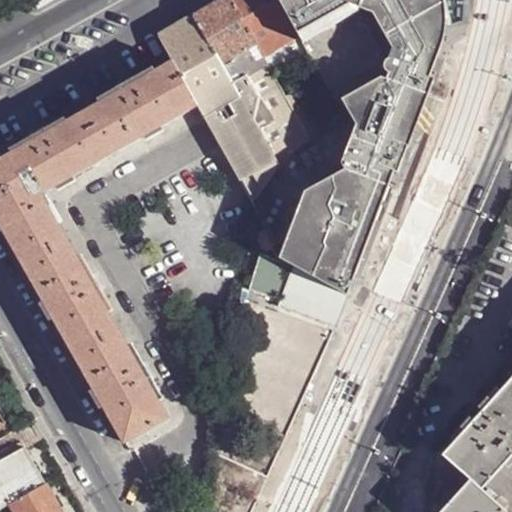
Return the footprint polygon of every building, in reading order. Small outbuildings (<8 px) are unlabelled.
[(231,0),(225,0),(195,17),(222,64),(257,46),(231,0)] [(276,0),(231,0),(257,46),(287,29),(291,26),(276,0)] [(280,168),(255,205),(275,256),(346,295),(350,283),(360,257),(352,253),(366,216),(374,219),(439,37),(441,18),(439,1),(438,0),(276,0),(291,26),(296,34),(299,39),(304,47),(307,55),(320,78),(336,107),(345,122),(310,141),(291,151),(280,168)] [(190,20),(160,37),(174,63),(199,107),(205,117),(240,96),(222,64),(195,17),(190,20)] [(296,34),(291,26),(287,29),(294,42),(299,39),(296,34)] [(287,29),(257,46),(264,58),(294,42),(287,29)] [(257,46),(222,64),(240,96),(280,168),(291,151),(310,141),(302,126),(285,96),(264,58),(257,46)] [(307,55),(304,47),(297,50),(300,56),(307,55)] [(300,56),(298,57),(312,82),(320,78),(307,55),(300,56)] [(110,158),(199,107),(174,63),(137,83),(120,94),(84,114),(110,158)] [(312,82),(285,96),(302,126),(336,107),(320,78),(312,82)] [(118,89),(120,94),(137,83),(135,80),(132,79),(130,79),(118,85),(117,87),(118,89)] [(240,96),(205,117),(249,195),(255,205),(280,168),(240,96)] [(336,107),(302,126),(310,141),(345,122),(336,107)] [(0,222),(25,266),(69,240),(47,203),(43,196),(46,194),(110,158),(84,114),(48,134),(32,143),(0,161),(0,222)] [(30,139),(32,143),(48,134),(47,130),(45,128),(43,128),(31,135),(29,136),(30,139)] [(374,219),(366,216),(352,253),(360,257),(374,219)] [(69,240),(25,266),(75,354),(119,329),(99,293),(89,276),(69,240)] [(279,306),(336,325),(346,295),(275,256),(260,252),(252,288),(282,296),(279,306)] [(94,274),(89,276),(99,293),(103,291),(104,289),(104,286),(97,275),(95,273),(94,274)] [(119,329),(75,354),(125,443),(131,440),(169,417),(149,381),(140,365),(119,329)] [(144,363),(140,365),(149,381),(152,380),(154,378),(155,376),(148,364),(146,363),(144,363)] [(511,382),(445,457),(472,482),(483,491),(511,459),(511,382)] [(14,430),(0,438),(0,452),(20,440),(14,430)] [(45,484),(24,446),(20,440),(0,452),(0,508),(11,503),(45,484)] [(506,511),(483,491),(472,482),(444,511),(506,511)] [(61,511),(45,484),(11,503),(14,511),(15,511),(61,511)] [(11,503),(0,508),(0,511),(11,511),(14,511),(11,503)]
